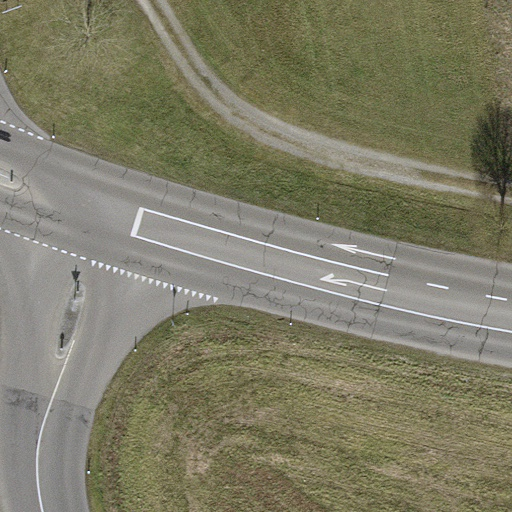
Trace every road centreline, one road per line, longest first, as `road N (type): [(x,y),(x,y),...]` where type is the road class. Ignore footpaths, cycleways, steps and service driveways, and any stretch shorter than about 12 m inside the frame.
road 1 (track): [(153,0),(198,76),(253,124),(329,161),(511,194)]
road 2 (tertiary): [(511,317),(109,212)]
road 3 (tertiary): [(45,511),(45,434),(68,331),(109,212)]
